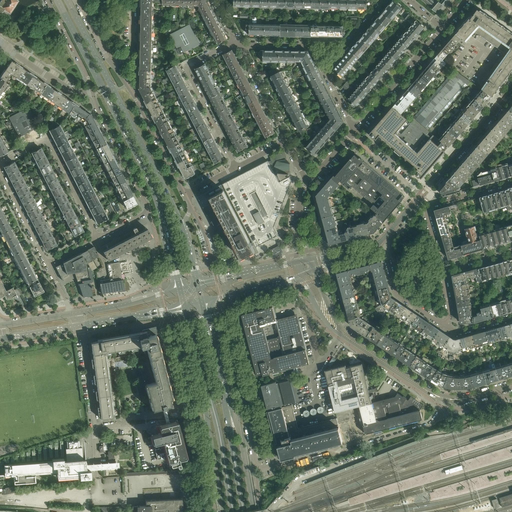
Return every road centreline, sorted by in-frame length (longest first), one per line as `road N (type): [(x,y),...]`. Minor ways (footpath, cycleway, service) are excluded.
road 1 (residential): [(445,400),(432,425),(256,468),(226,324),(238,292)]
road 2 (primary): [(57,0),(151,187),(180,288)]
road 3 (primary): [(182,228),(67,0)]
road 4 (residential): [(93,95),(149,210),(94,239)]
road 5 (residential): [(236,167),(186,70),(235,41)]
road 6 (residential): [(0,164),(48,142),(94,239)]
road 7 (residential): [(511,181),(427,208),(442,269)]
road 8 (residential): [(183,195),(113,66)]
road 9 (tertiary): [(419,196),(511,86)]
road 10 (residential): [(353,130),(441,27)]
road 11 (primary): [(205,384),(233,511)]
road 12 (primary): [(205,384),(222,511)]
